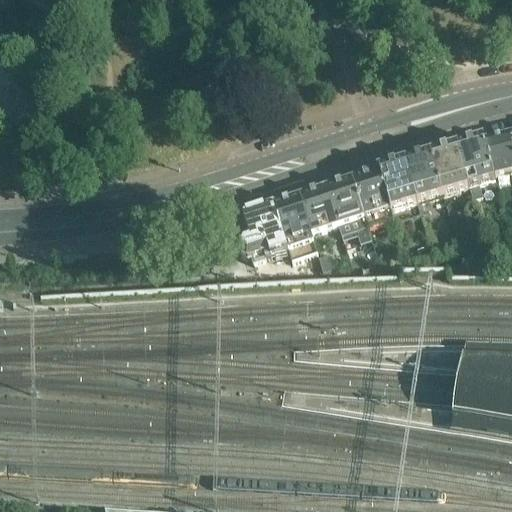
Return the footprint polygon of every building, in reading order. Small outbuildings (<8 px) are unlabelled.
[(511,142),(511,139),(485,145),(495,182),(511,177),(511,142)] [(483,144),(457,152),(469,193),(471,193),(474,204),(484,201),(480,190),(496,186),(495,182),(485,145),(484,145),(483,144)] [(457,152),(431,159),(444,201),(469,193),(457,152)] [(431,159),(405,167),(418,208),(444,201),(431,159)] [(405,167),(380,175),(392,216),(393,216),(418,208),(405,167)] [(379,176),(353,185),(365,223),(366,223),(368,233),(369,233),(396,224),(393,216),(392,216),(380,175),(379,175),(379,176)] [(353,185),(326,193),(338,232),(340,231),(343,241),(358,236),(361,248),(372,245),(369,233),(368,233),(366,223),(365,223),(353,185)] [(326,193),(300,202),(313,240),(338,232),(326,193)] [(300,202),(274,210),(287,249),(313,240),(300,202)] [(236,251),(238,255),(240,261),(249,265),(253,264),(254,267),(272,261),(290,256),(287,249),(274,210),(238,222),(239,226),(231,228),(236,244),(244,241),(245,242),(242,243),(236,251)] [(330,272),(327,259),(318,262),(322,274),(330,272)] [(200,270),(172,271),(172,282),(200,282),(200,270)] [(511,350),(467,349),(452,434),(511,444),(511,350)]
